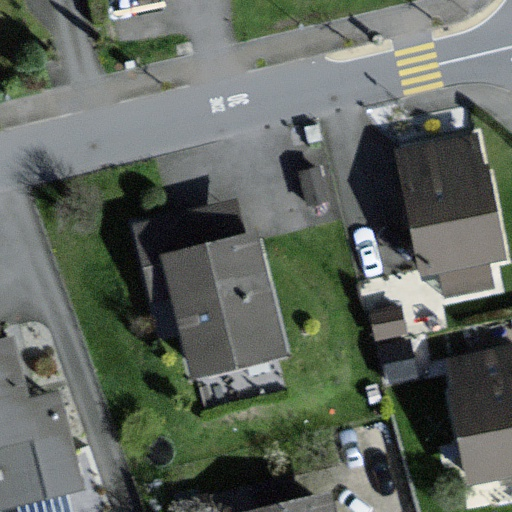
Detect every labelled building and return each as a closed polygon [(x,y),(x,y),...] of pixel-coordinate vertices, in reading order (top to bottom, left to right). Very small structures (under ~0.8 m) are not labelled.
[(483,128),(473,130),(395,145),(420,279),(438,276),(442,301),(492,292),(487,268),(508,264),(483,128)] [(260,237),(160,261),(190,385),(248,371),(290,362),(260,237)] [(30,403),(17,344),(0,347),(0,508),(82,492),(63,396),(30,403)] [(511,478),(511,349),(445,364),(472,487),(511,478)] [(333,511),(328,492),(255,511),(333,511)]
